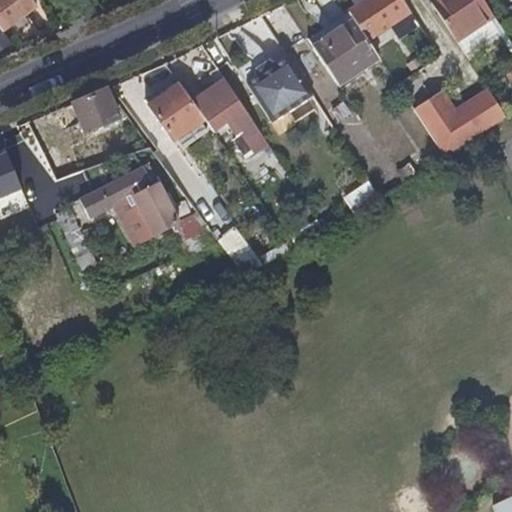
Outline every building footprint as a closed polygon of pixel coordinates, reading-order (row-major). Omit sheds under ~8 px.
[(0,0),(0,29),(2,32),(34,8),(28,0),(0,0)] [(365,0),(348,12),(366,39),(409,11),(401,0),(365,0)] [(472,30),(452,0),(432,0),(430,2),(455,40),(472,30)] [(492,17),(480,0),(452,0),(472,30),(492,17)] [(347,17),(329,29),(360,75),(377,64),(347,17)] [(0,55),(14,49),(2,32),(0,29),(0,55)] [(360,75),(329,29),(311,41),(341,87),(360,75)] [(314,96),(288,57),(276,67),(271,64),(256,74),(256,79),(246,85),(272,124),(314,96)] [(266,142),(224,80),(207,92),(220,111),(227,121),(236,134),(244,129),(251,141),(248,143),(254,151),(266,142)] [(192,103),(179,85),(150,105),(175,141),(204,120),(192,103)] [(106,90),(74,104),(86,133),(119,120),(106,90)] [(207,92),(192,103),(204,120),(212,132),(227,121),(220,111),(207,92)] [(442,92),(414,111),(445,157),(507,120),(492,95),(458,118),(442,92)] [(244,129),(236,134),(242,143),(244,146),(248,143),(251,141),(244,129)] [(240,158),(249,153),(244,146),(242,143),(233,149),(240,158)] [(249,154),(254,151),(248,143),(244,146),(249,153),(249,154)] [(0,155),(0,198),(19,194),(9,153),(0,155)] [(143,169),(83,202),(92,220),(134,198),(154,237),(175,224),(143,169)] [(343,195),(349,208),(374,196),(368,184),(343,195)] [(67,208),(53,215),(83,273),(97,266),(67,208)] [(218,240),(240,268),(255,255),(233,228),(218,240)] [(497,511),(511,511),(511,497),(494,506),(497,511)]
